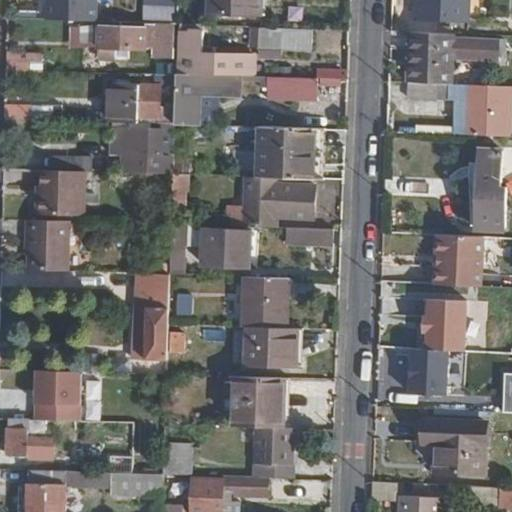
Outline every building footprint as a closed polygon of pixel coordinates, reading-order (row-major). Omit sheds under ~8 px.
[(49,0),(48,18),(93,20),(94,0),(49,0)] [(143,0),(141,17),(173,22),(176,0),(143,0)] [(243,13),(244,0),(186,0),(186,11),(243,13)] [(469,0),(423,0),(423,11),(469,14),(469,0)] [(158,57),(179,57),(179,30),(180,23),(148,22),(142,22),(142,26),(148,26),(149,36),(159,36),(158,57)] [(178,74),(242,76),(243,55),(236,54),(203,53),(204,25),(192,24),(192,30),(179,30),(179,57),(178,74)] [(148,47),(149,36),(148,26),(142,26),(101,25),(100,45),(148,47)] [(236,54),(237,25),(204,25),(203,53),(236,54)] [(294,50),(295,29),(251,27),(250,47),(294,50)] [(452,33),(411,31),(408,81),(438,83),(450,83),(451,58),(497,60),(497,53),(506,54),(507,41),(452,37),(452,33)] [(22,69),(45,69),(46,57),(22,57),(22,69)] [(315,86),(343,87),(344,68),(316,67),(315,86)] [(241,96),(242,76),(178,74),(178,80),(177,124),(199,125),(201,95),(241,96)] [(260,77),(260,101),(314,100),(314,76),(260,77)] [(438,83),(408,81),(407,95),(437,98),(438,83)] [(110,98),(109,114),(161,116),(162,84),(110,83),(110,98)] [(454,99),(452,133),(464,134),(467,84),(450,83),(438,83),(437,98),(454,99)] [(467,84),(464,134),(488,136),(508,137),(509,86),(467,84)] [(102,114),(109,114),(110,98),(102,98),(102,114)] [(34,105),(5,105),(4,119),(33,119),(34,105)] [(33,119),(4,119),(4,133),(33,133),(33,119)] [(151,136),(152,123),(130,123),(129,151),(120,151),(119,172),(175,175),(175,162),(160,162),(162,137),(151,136)] [(176,137),(177,124),(152,123),(151,136),(162,137),(176,137)] [(285,177),(315,179),(317,129),(261,128),(259,177),(285,177)] [(315,179),(326,179),(327,130),(317,129),(315,179)] [(439,184),(474,187),(480,187),(484,187),(488,136),(464,134),(452,133),(448,133),(446,165),(440,165),(439,184)] [(50,154),(49,168),(89,170),(89,156),(50,154)] [(86,171),(45,170),(44,188),(44,195),(39,195),(38,215),(85,216),(86,171)] [(189,175),(175,175),(174,189),(187,190),(189,175)] [(250,226),(283,227),(283,217),(316,218),(318,187),(284,186),(285,177),(259,177),(252,177),(250,226)] [(480,187),(477,230),(508,231),(509,188),(484,187),(480,187)] [(28,270),(69,270),(71,221),(26,221),(26,236),(30,236),(29,255),(28,270)] [(172,273),(184,274),(185,233),(186,224),(173,224),(172,273)] [(186,224),(185,233),(195,234),(195,224),(186,224)] [(336,242),(336,229),(292,228),(291,240),(336,242)] [(252,268),(255,231),(207,230),(205,263),(218,264),(219,266),(252,268)] [(479,285),(482,236),(476,236),(472,235),(442,234),(441,264),(436,263),(435,283),(479,285)] [(400,268),(434,271),(435,249),(400,248),(400,268)] [(148,359),(169,360),(170,325),(172,273),(144,273),(144,289),(150,288),(148,359)] [(297,297),(297,277),(248,276),(246,327),(249,327),(289,328),(289,296),(297,297)] [(180,294),(179,313),(193,313),(194,294),(180,294)] [(303,365),(305,329),(289,328),(249,327),(247,363),(303,365)] [(448,333),(403,332),(402,353),(447,355),(448,333)] [(30,371),(28,421),(77,422),(78,372),(30,371)] [(511,413),(511,373),(501,373),(500,413),(511,413)] [(284,428),(286,378),(234,376),(231,426),(258,428),(284,428)] [(486,425),(426,421),(425,442),(416,441),(415,457),(429,457),(429,472),(484,475),(486,425)] [(425,442),(426,421),(417,421),(416,441),(425,442)] [(272,478),(294,479),(296,428),(284,428),(258,428),(257,478),(272,478)] [(30,464),(30,456),(49,456),(49,438),(31,438),(31,430),(10,429),(9,459),(14,459),(14,464),(30,464)] [(108,456),(108,469),(130,469),(129,456),(108,456)] [(21,485),(20,511),(67,511),(69,472),(31,469),(31,485),(21,485)] [(140,496),(141,474),(88,472),(83,472),(83,487),(98,488),(104,495),(140,496)] [(178,497),(179,475),(165,475),(164,497),(178,497)] [(194,479),(193,511),(237,511),(238,496),(272,498),(272,478),(257,478),(226,477),(226,481),(194,479)] [(511,511),(511,489),(496,488),(495,510),(511,511)] [(402,511),(445,511),(446,498),(404,495),(402,511)]
